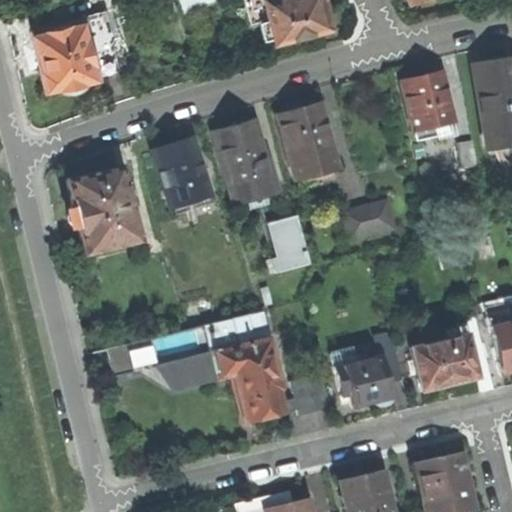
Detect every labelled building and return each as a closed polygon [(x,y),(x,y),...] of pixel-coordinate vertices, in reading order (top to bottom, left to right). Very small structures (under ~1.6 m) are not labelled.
[(209,0),(178,0),(183,11),(210,2),(209,0)] [(330,13),(326,11),(323,0),(264,0),(269,18),(259,20),(264,39),(275,36),(276,40),(278,39),(277,38),(320,27),(323,28),(325,28),(328,27),(331,25),(332,22),(332,18),(331,16),(330,13)] [(83,18),(97,74),(117,68),(103,13),(83,18)] [(83,18),(32,31),(46,89),(98,76),(97,74),(83,18)] [(511,74),(509,75),(507,58),(473,64),(486,148),(511,144),(511,74)] [(440,72),(400,81),(414,140),(454,131),(440,72)] [(320,101),(276,112),(288,160),(290,160),(295,179),(300,178),(303,186),(333,178),(331,170),(337,169),(320,101)] [(250,119),(211,130),(233,205),(278,192),(269,162),(264,164),(250,119)] [(189,138),(151,150),(169,208),(207,196),(189,138)] [(472,141),(457,143),(461,169),(476,167),(472,141)] [(118,168),(65,181),(71,206),(68,210),(67,214),(67,218),(67,222),(69,225),(73,228),(77,230),(83,255),(137,242),(128,206),(137,204),(134,189),(124,191),(118,168)] [(387,200),(374,203),(381,232),(394,229),(387,200)] [(374,203),(339,212),(346,241),(381,232),(374,203)] [(270,259),(274,273),(306,264),(294,216),(266,223),(275,257),(270,259)] [(260,311),(231,319),(237,344),(204,352),(166,362),(173,390),(216,379),(217,381),(230,377),(242,424),(283,413),(274,377),(276,377),(260,311)] [(237,344),(231,319),(201,325),(204,352),(237,344)] [(511,322),(489,327),(500,371),(511,368),(511,322)] [(472,378),(462,336),(448,339),(444,324),(419,331),(422,345),(407,349),(417,391),(472,378)] [(469,347),(476,372),(488,369),(482,344),(469,347)] [(124,345),(105,350),(112,377),(131,372),(124,345)] [(380,356),(386,381),(399,378),(393,352),(380,356)] [(380,356),(332,367),(339,397),(346,395),(349,408),(379,401),(380,405),(391,402),(386,381),(380,356)] [(318,374),(288,382),(296,416),(327,408),(318,374)] [(457,454),(413,463),(423,511),(469,511),(470,511),(465,484),(467,483),(464,471),(461,472),(457,454)] [(389,511),(379,471),(338,480),(342,496),(340,496),(343,509),(346,508),(347,511),(389,511)] [(235,505),(236,511),(308,511),(305,499),(289,503),(286,492),(235,505)]
